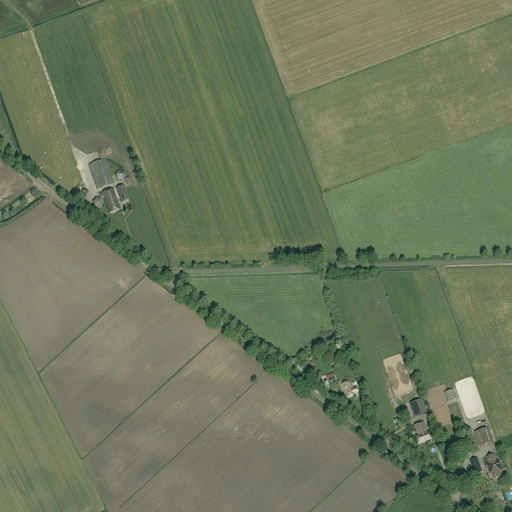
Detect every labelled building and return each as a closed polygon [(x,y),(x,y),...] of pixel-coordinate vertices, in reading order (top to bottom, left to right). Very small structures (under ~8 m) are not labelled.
[(106,160),(89,165),(97,189),(114,184),(106,160)] [(116,175),(118,180),(123,181),(126,177),(124,172),(119,171),(116,175)] [(124,186),(117,188),(122,203),(129,201),(124,186)] [(98,194),(100,199),(104,198),(109,213),(120,210),(114,190),(98,194)] [(78,198),(83,202),(86,197),(81,193),(78,198)] [(102,199),(100,199),(97,198),(93,202),(94,207),(100,208),(103,204),(102,199)] [(334,373),(328,375),(330,382),(337,379),(334,373)] [(356,387),(353,388),(350,381),(341,384),(347,398),(355,395),(355,394),(358,393),(356,387)] [(453,390),(444,393),(447,402),(456,399),(453,390)] [(415,417),(427,413),(422,399),(417,401),(418,403),(411,406),(415,417)] [(415,426),(418,437),(416,437),(419,444),(432,439),(430,433),(428,434),(424,422),(415,426)] [(489,427),(474,432),(479,446),(494,441),(489,427)] [(495,454),(486,457),(488,464),(486,464),(487,469),(488,468),(490,475),(492,474),(493,479),(501,476),(499,471),(502,470),(498,460),(497,460),(495,454)] [(477,458),(470,461),(475,474),(482,472),(477,458)]
